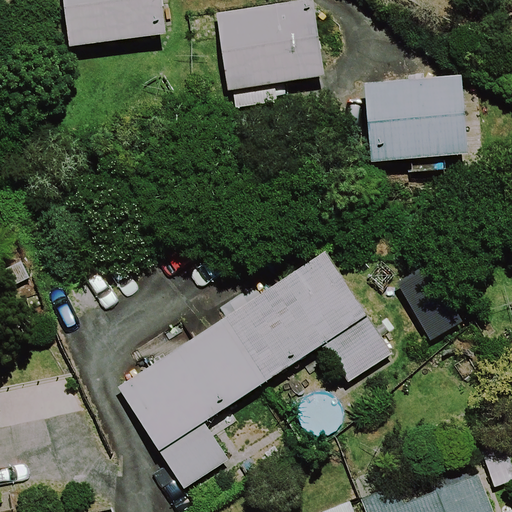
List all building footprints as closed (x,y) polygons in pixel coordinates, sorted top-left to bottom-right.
[(161,43),(158,0),(60,0),(64,50),(161,43)] [(320,84),(312,6),(214,16),(222,94),(320,84)] [(469,163),(466,82),(363,86),(366,166),(469,163)] [(204,431),(323,353),(345,387),(390,358),(324,257),(114,394),(180,495),(226,465),(204,431)] [(494,511),(473,458),(357,504),(360,511),(494,511)]
